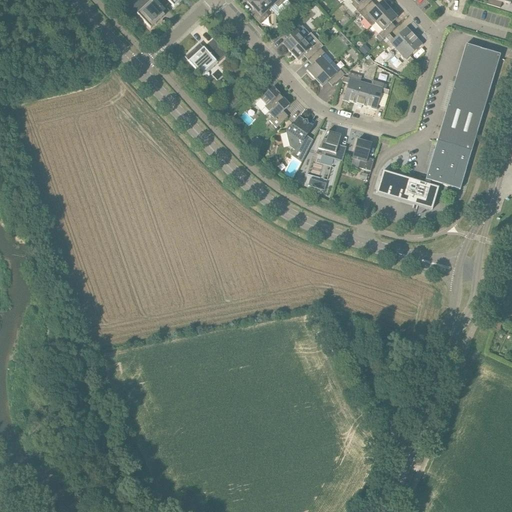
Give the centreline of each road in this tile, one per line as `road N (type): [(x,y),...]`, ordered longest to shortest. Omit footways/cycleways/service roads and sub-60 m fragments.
road 1 (tertiary): [(453,272),(283,211),(208,147),(136,68)]
road 2 (tertiary): [(380,511),(460,311),(463,292),(453,272)]
road 3 (residential): [(392,130),(323,110),(217,0)]
road 4 (residential): [(392,130),(414,119),(437,39),(406,0)]
road 5 (tertiary): [(453,272),(482,230),(511,129)]
